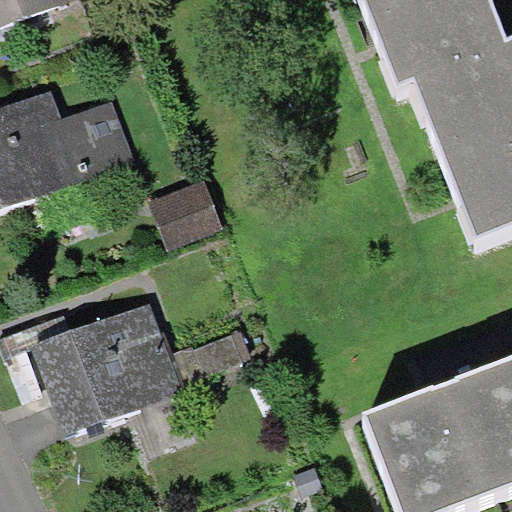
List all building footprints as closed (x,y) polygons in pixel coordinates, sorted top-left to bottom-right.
[(0,0),(0,28),(81,0),(0,0)] [(511,53),(491,0),(368,0),(408,103),(428,96),(511,63),(511,53)] [(511,63),(428,96),(488,251),(511,241),(511,63)] [(34,94),(0,107),(0,219),(124,171),(98,106),(47,126),(34,94)] [(198,191),(153,206),(165,243),(211,227),(198,191)] [(157,306),(38,350),(72,441),(191,396),(157,306)] [(234,329),(204,343),(218,375),(248,362),(234,329)] [(379,511),(443,511),(511,485),(511,380),(505,364),(346,426),(379,511)]
